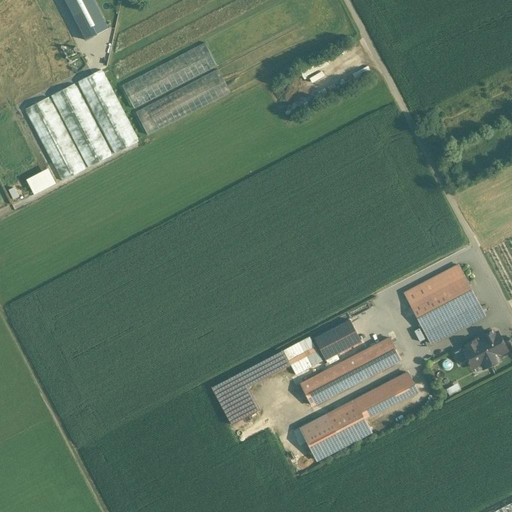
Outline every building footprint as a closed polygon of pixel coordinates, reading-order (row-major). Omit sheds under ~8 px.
[(108,27),(93,0),(64,0),(72,14),(86,40),(108,29),(108,27)] [(205,43),(122,86),(134,109),(217,66),(205,43)] [(138,142),(101,70),(78,82),(115,154),(138,142)] [(219,70),(136,113),(148,136),(231,93),(219,70)] [(357,70),(341,76),(344,84),(360,78),(357,70)] [(112,156),(74,84),(51,96),(88,168),(112,156)] [(86,169),(48,97),(25,109),(62,181),(86,169)] [(34,193),(57,183),(51,168),(28,178),(34,193)] [(458,265),(404,293),(423,329),(419,331),(424,340),(428,338),(431,344),(485,315),(458,265)] [(353,318),(314,336),(325,359),(364,341),(353,318)] [(493,332),(484,336),(485,338),(476,343),(475,341),(466,346),(467,348),(464,350),(472,365),(478,362),(481,362),(484,368),(495,362),(491,355),(495,353),(497,354),(498,355),(507,350),(498,333),(494,334),(493,332)] [(390,338),(301,384),(312,405),(401,359),(390,338)] [(274,355),(212,388),(220,402),(282,370),(274,355)] [(408,372),(327,414),(344,446),(371,432),(364,418),(417,391),(408,372)] [(458,383),(447,390),(450,396),(462,388),(458,383)] [(327,414),(301,428),(317,460),(344,446),(327,414)] [(511,511),(511,502),(492,511),(511,511)]
